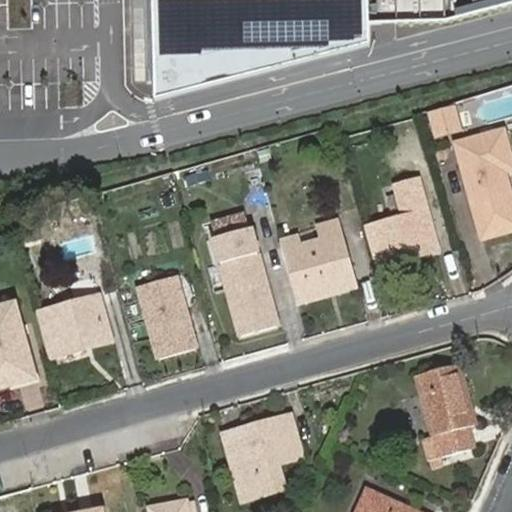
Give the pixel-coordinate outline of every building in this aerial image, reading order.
[(143,0),(144,73),(364,72),(363,0),(143,0)] [(510,183),(499,145),(453,158),(478,250),(511,240),(511,226),(500,185),(510,183)] [(360,238),(365,257),(368,257),(373,278),(432,262),(413,192),(393,197),(400,227),(360,238)] [(210,231),(214,245),(242,238),(238,223),(210,231)] [(242,238),(214,245),(209,247),(235,345),(273,336),(247,237),(242,238)] [(295,247),(277,251),(292,310),(350,294),(337,247),(298,256),(295,247)] [(190,357),(172,284),(133,293),(152,367),(190,357)] [(292,310),(293,314),(352,299),(350,294),(292,310)] [(34,315),(47,362),(85,351),(84,347),(110,341),(98,298),(34,315)] [(0,388),(32,380),(12,309),(0,312),(0,388)] [(84,347),(85,351),(111,346),(110,341),(84,347)] [(468,436),(451,373),(407,384),(424,445),(413,447),(420,471),(465,460),(460,438),(468,436)] [(296,468),(284,425),(217,445),(235,511),(261,506),(253,479),(296,468)] [(384,511),(358,500),(352,511),(384,511)]
